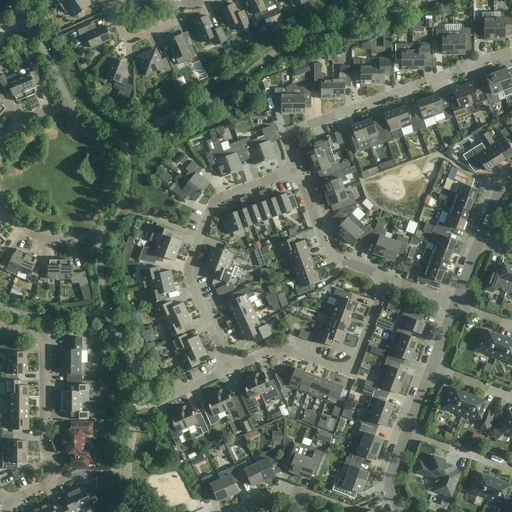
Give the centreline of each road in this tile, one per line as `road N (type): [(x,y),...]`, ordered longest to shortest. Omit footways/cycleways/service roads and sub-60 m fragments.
road 1 (residential): [(296,168),(285,134),(511,50)]
road 2 (residential): [(229,369),(186,272),(213,199),(296,168)]
road 3 (residential): [(0,324),(43,335),(45,445),(58,479),(4,504)]
road 4 (residential): [(229,369),(281,347),(351,371),(386,277)]
road 5 (residential): [(386,277),(328,255),(296,168)]
